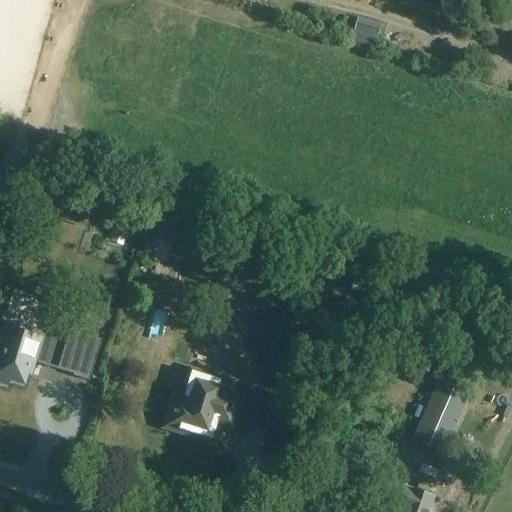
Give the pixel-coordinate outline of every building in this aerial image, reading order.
[(356,19),(350,41),(376,48),(382,26),(356,19)] [(49,135),(43,149),(60,156),(66,142),(49,135)] [(326,336),(343,345),(359,314),(338,304),(331,317),(318,311),(312,324),(328,332),(326,336)] [(0,356),(0,383),(8,385),(10,380),(22,384),(25,376),(29,377),(33,364),(48,368),(48,366),(57,337),(31,329),(29,337),(9,331),(1,357),(0,356)] [(69,331),(63,349),(79,354),(72,376),(72,378),(88,383),(101,341),(69,331)] [(177,414),(172,413),(171,416),(176,418),(172,430),(196,438),(197,432),(213,437),(218,421),(228,424),(235,402),(225,399),(229,387),(194,377),(186,403),(181,401),(177,414)] [(438,382),(411,442),(441,456),(468,395),(438,382)] [(462,461),(462,463),(451,483),(471,493),(482,471),(462,461)] [(427,511),(431,500),(435,490),(424,487),(421,497),(410,493),(403,511),(427,511)]
